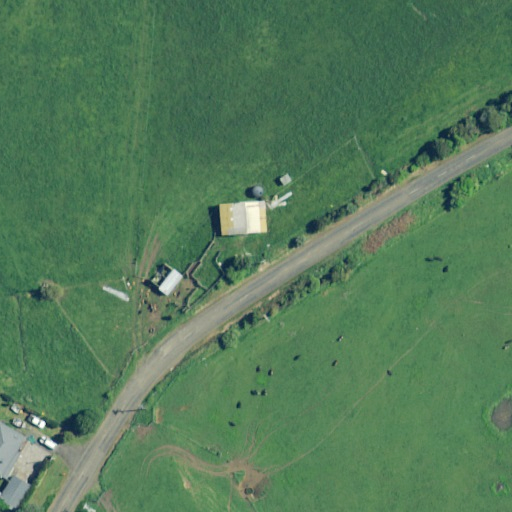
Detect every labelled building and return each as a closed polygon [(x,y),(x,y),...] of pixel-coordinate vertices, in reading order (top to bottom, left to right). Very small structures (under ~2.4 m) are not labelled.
[(277,178),(282,187),(293,182),(288,172),(277,178)] [(267,232),(265,201),(220,204),(222,235),(267,232)] [(182,276),(165,263),(150,282),(167,295),(182,276)] [(25,435),(1,422),(0,422),(0,476),(1,477),(25,435)] [(32,486),(14,475),(0,499),(0,501),(16,511),(32,486)]
